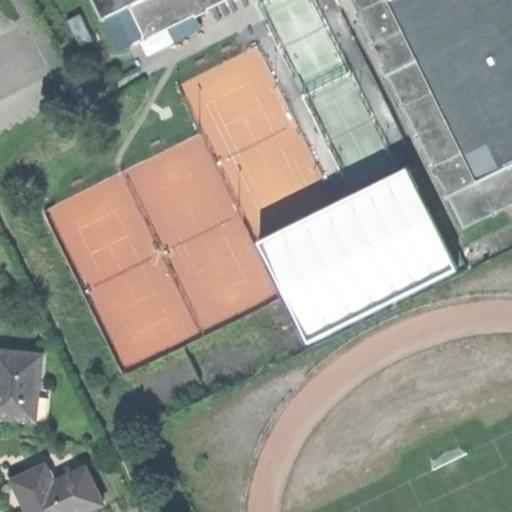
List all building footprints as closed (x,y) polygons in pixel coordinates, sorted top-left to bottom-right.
[(215,0),(98,0),(105,14),(131,0),(148,34),(215,0)] [(511,0),(357,0),(469,226),(511,205),(511,0)] [(132,44),(145,39),(133,6),(119,11),(132,44)] [(67,17),(80,43),(94,36),(80,10),(67,17)] [(261,237),(307,340),(461,271),(415,168),(261,237)] [(48,352),(0,348),(0,416),(35,419),(38,385),(45,386),(48,352)] [(28,511),(86,511),(102,504),(85,469),(52,485),(43,466),(13,480),(28,511)]
